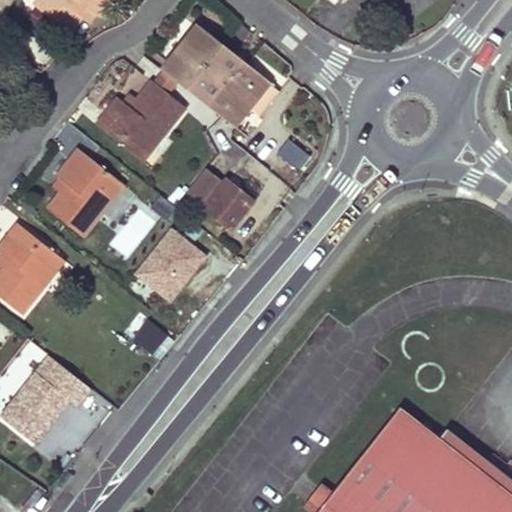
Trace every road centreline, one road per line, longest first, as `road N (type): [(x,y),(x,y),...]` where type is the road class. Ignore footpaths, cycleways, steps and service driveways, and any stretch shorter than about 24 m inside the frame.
road 1 (secondary): [(371,133),(342,182),(112,465),(87,511)]
road 2 (secondary): [(89,511),(132,482),(402,163)]
road 3 (unknown): [(511,290),(441,296),(412,310),(353,373),(252,511)]
road 4 (residential): [(161,0),(59,94),(0,169)]
road 5 (residential): [(378,92),(333,68),(249,0)]
